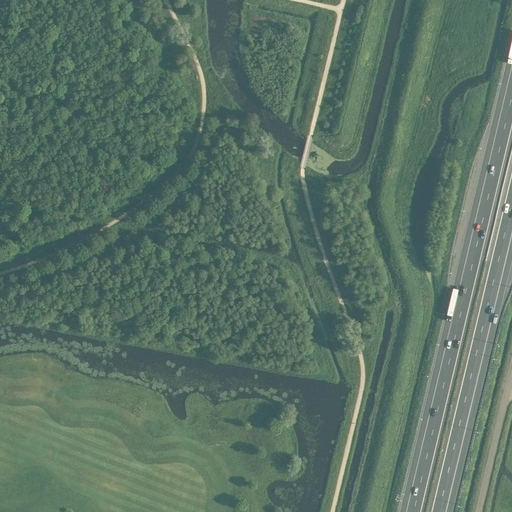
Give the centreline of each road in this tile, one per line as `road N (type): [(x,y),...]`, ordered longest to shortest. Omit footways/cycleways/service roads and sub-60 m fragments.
road 1 (motorway): [(511,71),(406,511)]
road 2 (motorway): [(441,511),(511,210)]
road 3 (unclassified): [(476,511),(511,362)]
